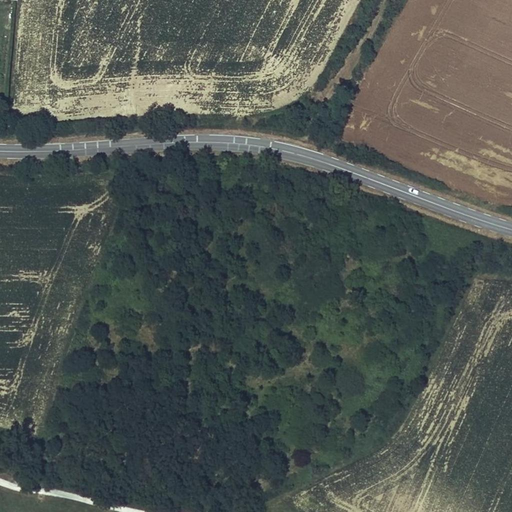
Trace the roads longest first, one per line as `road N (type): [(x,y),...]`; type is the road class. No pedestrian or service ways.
road 1 (tertiary): [(0,150),(208,141),(269,147),(511,229)]
road 2 (track): [(294,152),(388,0)]
